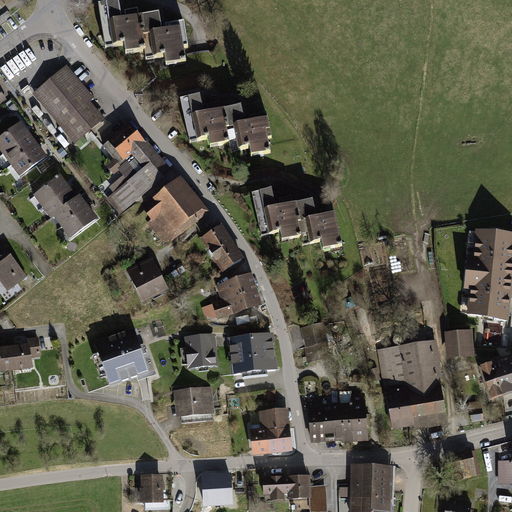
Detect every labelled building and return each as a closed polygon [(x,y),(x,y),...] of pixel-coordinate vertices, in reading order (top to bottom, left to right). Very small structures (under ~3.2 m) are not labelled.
[(112,38),(113,47),(132,44),(134,53),(146,51),(143,36),(145,36),(142,17),(139,17),(138,10),(125,13),(126,20),(122,20),(118,1),(98,5),(104,39),(112,38)] [(0,24),(12,16),(8,11),(0,16),(0,24)] [(143,36),(146,51),(152,50),(154,59),(173,56),(174,65),(186,63),(184,48),(188,48),(184,23),(165,25),(166,31),(162,32),(159,14),(142,17),(145,36),(143,36)] [(66,68),(35,94),(75,142),(104,118),(89,101),(92,98),(66,68)] [(201,96),(181,100),(188,134),(195,132),(197,141),(216,137),(218,146),(230,143),(227,129),(231,128),(227,110),(221,111),(219,104),(207,107),(209,113),(204,114),(201,96)] [(9,108),(13,114),(18,110),(14,104),(9,108)] [(272,138),(266,114),(249,118),(250,123),(245,124),(241,107),(227,110),(231,128),(227,129),(230,143),(237,142),(238,151),(257,147),(259,155),(271,153),(268,139),(272,138)] [(20,124),(0,139),(0,144),(6,152),(29,135),(20,124)] [(139,196),(168,171),(143,141),(142,142),(128,126),(105,147),(122,168),(119,170),(125,177),(112,188),(117,194),(115,196),(124,206),(133,198),(139,196)] [(29,135),(6,152),(14,163),(37,146),(29,135)] [(77,143),(81,148),(87,142),(86,141),(87,140),(84,137),(83,138),(83,137),(77,143)] [(37,146),(14,163),(22,174),(45,157),(37,146)] [(57,180),(37,195),(46,206),(69,189),(60,178),(58,179),(57,177),(56,178),(57,180)] [(181,233),(202,216),(176,184),(173,186),(171,184),(158,194),(160,197),(155,200),(181,232),(181,233)] [(77,200),(69,189),(46,206),(54,217),(56,214),(77,200)] [(272,190),(252,194),(260,228),(267,226),(269,235),(288,231),(290,239),(301,237),(298,223),(302,222),(298,203),(293,204),(291,197),(279,200),(281,207),(276,208),(272,190)] [(79,197),(77,200),(56,214),(65,225),(87,208),(79,197)] [(181,232),(155,200),(146,207),(154,218),(154,219),(169,238),(166,240),(173,238),(181,232)] [(342,246),(335,214),(332,214),(330,209),(320,211),(321,217),(317,218),(313,200),(298,203),(302,222),(298,223),(301,237),(308,235),(310,244),(329,240),(331,249),(342,246)] [(96,219),(87,208),(65,225),(73,236),(96,219)] [(166,240),(169,238),(154,219),(149,223),(164,242),(166,240)] [(221,227),(202,239),(213,255),(231,243),(221,227)] [(474,257),(472,273),(511,277),(511,270),(511,234),(478,231),(475,257),(474,257)] [(231,243),(213,255),(224,272),(242,259),(231,243)] [(7,251),(0,255),(0,276),(9,289),(26,276),(7,251)] [(141,273),(131,278),(143,301),(161,292),(160,289),(166,286),(152,260),(138,267),(141,273)] [(171,273),(174,278),(186,272),(183,267),(171,273)] [(511,277),(472,273),(470,290),(472,290),(469,314),(507,322),(511,277)] [(218,318),(258,305),(249,278),(247,278),(245,274),(235,277),(237,282),(218,288),(221,297),(228,294),(230,300),(213,305),(218,318)] [(201,311),(195,298),(187,301),(193,315),(201,311)] [(304,328),(309,346),(327,342),(322,324),(304,328)] [(503,344),(502,326),(489,326),(489,344),(503,344)] [(139,346),(134,331),(96,344),(110,385),(148,372),(142,355),(146,353),(144,345),(139,346)] [(466,333),(448,334),(450,357),(468,356),(466,333)] [(275,370),(272,335),(230,340),(234,375),(275,370)] [(213,336),(187,339),(188,346),(187,346),(189,367),(190,366),(190,369),(216,366),(213,336)] [(398,336),(396,336),(395,337),(393,338),(393,340),(393,342),(394,343),(395,344),(397,345),(399,344),(400,344),(401,342),(402,341),(402,339),(401,337),(399,336),(398,336)] [(28,346),(10,348),(13,369),(32,367),(30,353),(40,352),(38,339),(28,340),(28,346)] [(309,346),(305,347),(308,362),(330,357),(327,342),(309,346)] [(433,343),(399,349),(405,384),(406,384),(407,389),(405,389),(388,392),(394,427),(432,420),(433,427),(442,425),(441,419),(446,418),(433,343)] [(0,370),(13,369),(10,348),(0,349),(0,370)] [(386,383),(400,381),(395,349),(380,352),(386,383)] [(511,359),(502,363),(506,374),(498,377),(503,394),(511,391),(511,359)] [(506,374),(502,363),(501,361),(499,362),(498,360),(495,361),(496,363),(482,368),(491,398),(495,397),(495,398),(497,399),(502,398),(501,395),(503,394),(498,377),(506,374)] [(179,392),(182,423),(213,420),(212,409),(221,408),(219,388),(198,391),(198,387),(191,387),(191,391),(179,392)] [(267,392),(267,405),(276,404),(275,391),(267,392)] [(353,441),(352,397),(352,391),(340,392),(341,405),(337,405),(337,408),(340,438),(342,438),(343,442),(353,441)] [(364,396),(352,397),(353,441),(367,440),(364,396)] [(325,439),(323,408),(310,409),(312,441),(325,440),(325,439)] [(340,438),(337,408),(323,408),(325,439),(340,438)] [(252,426),(255,453),(269,452),(266,431),(288,430),(285,410),(281,411),(281,410),(264,412),(265,427),(261,427),(261,425),(252,426)] [(481,410),(471,411),(472,421),(482,420),(481,410)] [(288,430),(266,431),(269,452),(290,449),(288,430)] [(470,453),(462,455),(467,477),(476,475),(470,453)] [(455,480),(467,477),(462,455),(450,458),(455,480)] [(498,485),(511,484),(511,460),(498,461),(498,485)] [(373,466),(358,465),(356,498),(352,497),(351,511),(365,511),(368,498),(373,499),(373,466)] [(385,511),(388,466),(373,466),(373,499),(368,498),(365,511),(385,511)] [(230,476),(203,477),(204,505),(232,503),(230,476)] [(308,477),(264,480),(265,498),(289,497),(289,499),(310,498),(309,487),(308,477)] [(146,501),(146,509),(170,508),(169,501),(161,501),(160,478),(145,478),(145,483),(142,483),(141,484),(142,501),(146,501)] [(235,479),(236,492),(245,492),(245,479),(235,479)] [(326,485),(309,487),(310,498),(310,511),(328,511),(326,485)] [(469,511),(471,504),(447,501),(445,511),(469,511)]
